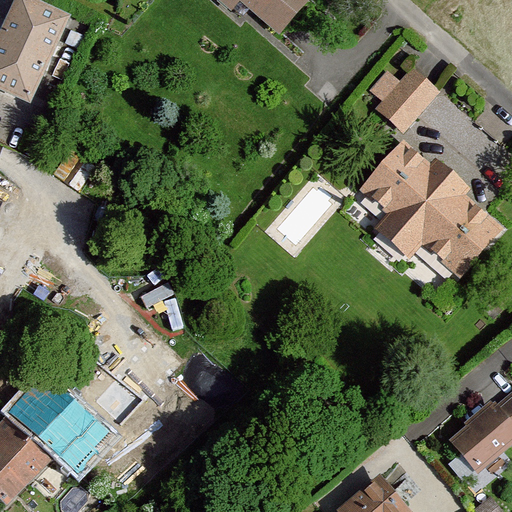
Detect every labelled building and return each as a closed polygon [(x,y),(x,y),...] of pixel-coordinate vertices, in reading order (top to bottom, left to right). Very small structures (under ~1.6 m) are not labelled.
[(66,11),(42,0),(14,0),(0,32),(0,81),(28,94),(66,11)] [(282,36),(313,0),(220,0),(234,11),(243,1),(282,36)] [(402,85),(389,73),(373,91),(385,103),(379,110),(388,118),(404,132),(439,93),(415,71),(402,85)] [(404,146),(365,190),(393,215),(379,230),(410,258),(424,242),(462,275),(501,231),(483,215),(464,198),(469,192),(437,163),(432,170),(404,146)] [(0,334),(0,352),(8,341),(0,334)] [(0,501),(3,499),(9,505),(58,454),(80,474),(114,437),(46,380),(15,416),(0,431),(0,501)] [(492,402),(450,439),(479,472),(511,443),(511,393),(496,407),(492,402)] [(409,511),(382,479),(343,511),(409,511)] [(501,511),(489,497),(474,509),(476,511),(501,511)]
